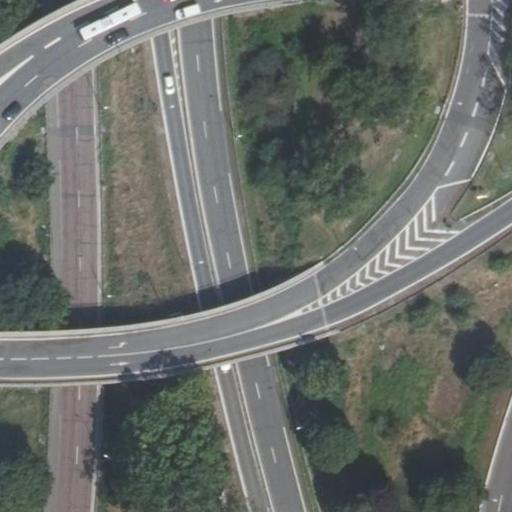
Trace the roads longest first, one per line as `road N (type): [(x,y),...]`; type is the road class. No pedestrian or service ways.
road 1 (tertiary): [(117,358),(263,320),(345,284),(414,216),(465,135),(478,85),(481,0)]
road 2 (secondary): [(153,0),(261,511)]
road 3 (secondary): [(288,511),(227,253),(192,0)]
road 4 (motorway): [(69,0),(79,199),(69,511)]
road 5 (tertiary): [(117,358),(192,359),(325,323),(391,295),(511,216)]
road 6 (secondary): [(167,0),(51,55)]
